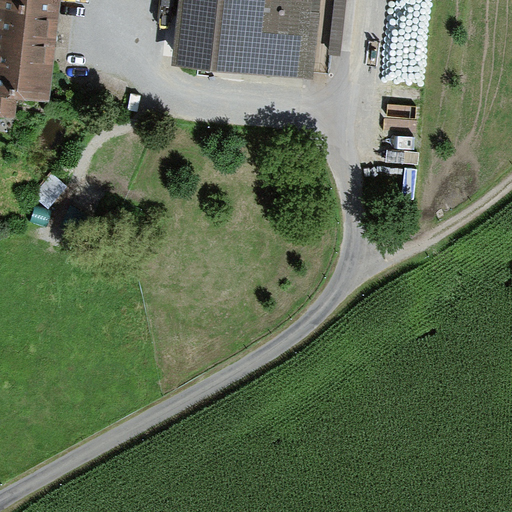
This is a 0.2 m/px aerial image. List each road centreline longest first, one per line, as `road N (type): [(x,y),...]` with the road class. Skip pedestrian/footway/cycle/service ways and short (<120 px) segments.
road 1 (track): [(0,500),(308,322),(341,279),(351,244),(349,173),(331,133),(300,114),(161,86),(134,68),(91,11)]
road 2 (track): [(341,279),(511,184)]
